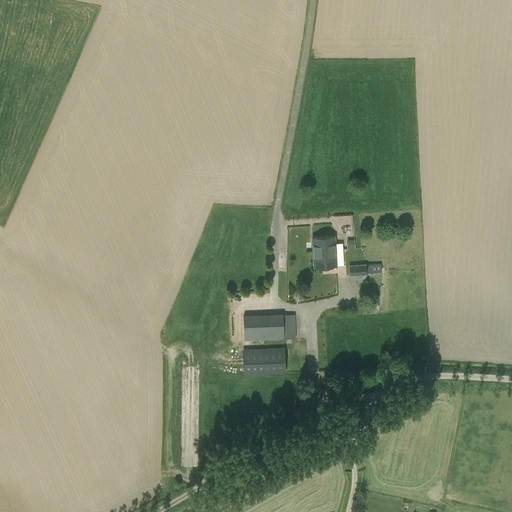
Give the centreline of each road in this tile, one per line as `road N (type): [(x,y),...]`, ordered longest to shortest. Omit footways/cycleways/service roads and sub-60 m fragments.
road 1 (unclassified): [(275,215),(313,0)]
road 2 (track): [(157,511),(318,425)]
road 3 (unclassified): [(372,396),(422,376),(511,379)]
